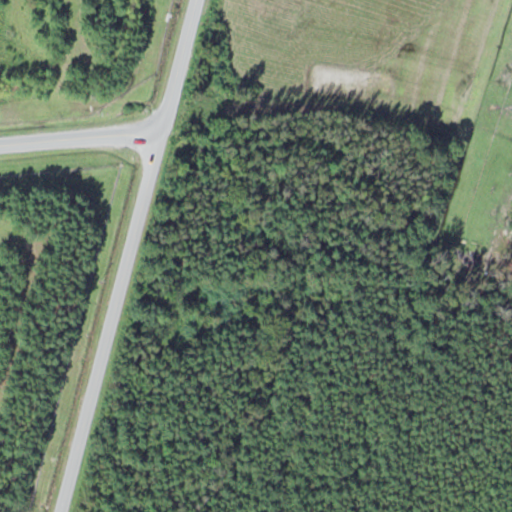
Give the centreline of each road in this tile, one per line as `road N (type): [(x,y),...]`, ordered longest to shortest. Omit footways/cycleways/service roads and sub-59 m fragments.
road 1 (residential): [(62,511),(195,0)]
road 2 (residential): [(0,143),(164,132)]
